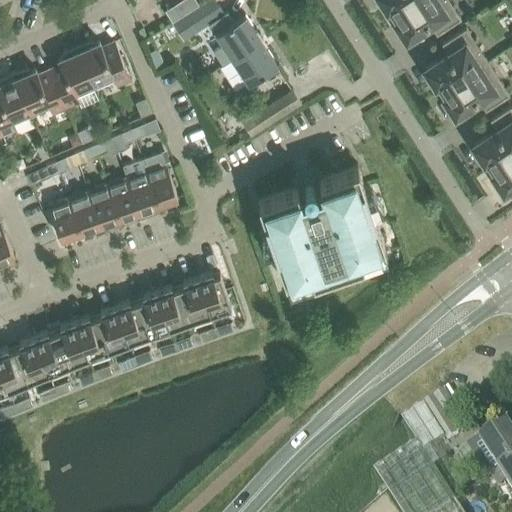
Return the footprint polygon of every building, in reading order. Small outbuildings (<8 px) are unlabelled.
[(205,0),(178,17),(173,21),(184,38),(210,21),(216,31),(215,32),(223,43),(214,49),(222,63),(232,57),(261,37),(245,12),(234,20),(228,9),(224,11),(217,0),(205,0)] [(387,8),(390,6),(395,13),(414,0),(381,0),(386,6),(387,8)] [(437,33),(461,17),(450,0),(414,0),(395,13),(399,20),(396,22),(398,24),(397,24),(405,36),(406,36),(407,38),(417,31),(418,32),(428,25),(427,25),(430,23),(437,33)] [(436,84),(439,82),(444,89),(488,60),(467,27),(442,43),(449,53),(446,55),(446,54),(436,61),(426,68),(427,70),(435,82),(436,84)] [(261,37),(232,57),(248,82),(277,62),(261,37)] [(83,41),(80,42),(77,43),(96,86),(115,78),(117,83),(131,77),(114,39),(102,44),(100,39),(94,42),(93,38),(87,39),(83,41)] [(69,47),(66,49),(63,51),(65,54),(59,57),(61,62),(50,67),(66,105),(79,99),(77,95),(96,86),(77,43),(72,45),(69,47)] [(149,51),(155,66),(164,63),(157,47),(149,51)] [(486,109),(510,93),(488,60),(444,89),(448,96),(445,97),(446,99),(446,100),(454,112),(456,114),(466,107),(466,108),(476,101),(479,99),(486,109)] [(22,67),(16,69),(13,70),(32,114),(51,105),(54,110),(66,105),(50,67),(38,72),(36,67),(30,69),(29,66),(26,66),(22,67)] [(5,74),(2,77),(0,77),(0,79),(1,81),(0,82),(0,127),(2,132),(15,127),(13,122),(32,114),(13,70),(8,73),(5,74)] [(251,133),(301,101),(293,88),(243,120),(251,133)] [(485,160),(488,158),(492,165),(511,152),(511,104),(490,118),(497,129),(494,131),(494,130),(484,137),(474,144),(475,146),(483,158),(485,160)] [(120,112),(112,115),(115,123),(123,120),(120,112)] [(225,118),(216,124),(229,145),(239,139),(225,118)] [(146,133),(141,123),(131,127),(135,137),(146,133)] [(121,131),(125,142),(135,137),(131,127),(121,131)] [(81,131),(84,140),(91,137),(87,128),(81,131)] [(75,143),(84,140),(81,131),(71,135),(75,143)] [(108,149),(103,139),(93,143),(98,153),(108,149)] [(83,148),(87,158),(98,153),(93,143),(83,148)] [(146,168),(166,161),(163,150),(142,156),(146,168)] [(511,152),(492,165),(496,172),(493,174),(495,176),(494,176),(502,188),(503,188),(504,190),(511,185),(511,152)] [(70,165),(66,155),(56,159),(60,170),(70,165)] [(142,156),(123,163),(126,175),(127,175),(146,168),(142,156)] [(16,160),(20,168),(28,165),(24,157),(16,160)] [(46,164),(50,174),(60,170),(56,159),(46,164)] [(8,173),(18,169),(15,161),(5,166),(8,173)] [(158,202),(178,195),(166,161),(146,168),(158,202)] [(364,261),(361,251),(385,243),(358,164),(320,177),(326,195),(303,202),(297,185),(259,198),(286,277),(310,269),(314,278),(364,261)] [(158,202),(146,168),(127,175),(139,209),(158,202)] [(127,175),(126,175),(108,181),(120,216),(139,209),(127,175)] [(120,216),(108,181),(88,188),(101,223),(120,216)] [(101,223),(88,188),(69,195),(82,230),(101,223)] [(49,202),(62,237),(82,230),(69,195),(49,202)] [(0,260),(15,254),(1,220),(0,220),(0,260)] [(214,273),(212,269),(198,274),(211,312),(232,305),(220,271),(214,273)] [(183,279),(185,283),(179,285),(190,319),(211,312),(198,274),(183,279)] [(173,287),(171,283),(157,288),(170,326),(190,319),(179,285),(173,287)] [(143,293),(144,297),(137,299),(150,333),(170,326),(157,288),(143,293)] [(131,301),(130,298),(115,303),(129,340),(150,333),(137,299),(131,301)] [(101,308),(102,312),(96,314),(109,348),(129,340),(115,303),(101,308)] [(91,316),(89,313),(75,318),(89,356),(109,348),(96,314),(91,316)] [(60,324),(62,327),(56,330),(69,363),(89,356),(75,318),(60,324)] [(234,329),(231,320),(216,326),(219,334),(234,329)] [(200,331),(203,340),(219,334),(216,326),(200,331)] [(49,332),(48,328),(34,334),(49,371),(69,363),(56,330),(49,332)] [(19,340),(21,344),(15,346),(29,380),(49,371),(34,334),(19,340)] [(194,343),(191,335),(175,340),(178,348),(194,343)] [(159,345),(162,354),(178,348),(175,340),(159,345)] [(9,349),(8,345),(0,348),(0,366),(9,388),(29,380),(15,346),(9,349)] [(153,357),(150,349),(135,354),(138,363),(153,357)] [(119,360),(122,368),(138,363),(135,354),(119,360)] [(113,372),(110,364),(94,370),(97,378),(113,372)] [(0,391),(9,388),(0,366),(0,391)] [(79,375),(82,384),(97,378),(94,370),(79,375)] [(58,393),(73,387),(70,379),(55,385),(58,393)] [(55,385),(39,391),(42,400),(58,393),(55,385)] [(417,442),(373,469),(400,511),(461,511),(423,450),(444,437),(445,440),(467,427),(443,389),(401,417),(417,442)] [(33,403),(30,395),(14,401),(18,410),(33,403)] [(0,407),(0,410),(2,416),(18,410),(14,401),(0,407)] [(478,439),(467,446),(487,478),(491,476),(498,471),(498,470),(511,461),(511,429),(509,425),(508,425),(507,424),(480,442),(478,439)] [(498,471),(491,476),(498,487),(506,482),(511,491),(511,461),(498,470),(498,471)]
